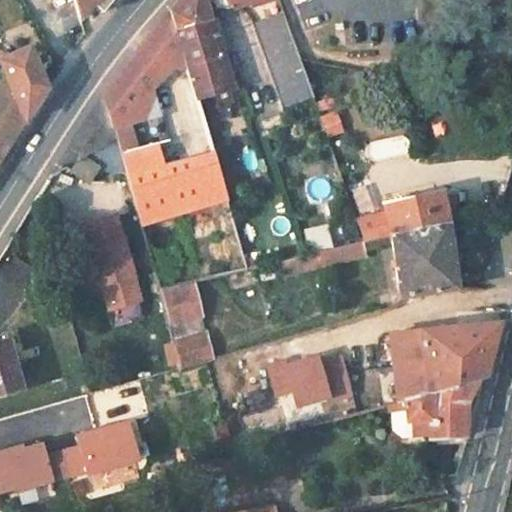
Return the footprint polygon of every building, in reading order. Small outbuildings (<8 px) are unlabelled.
[(74,0),(80,18),(84,13),(97,0),(111,0),(112,1),(112,0),(74,0)] [(220,92),(233,88),(209,9),(206,0),(178,0),(170,9),(184,56),(191,78),(202,113),(224,106),(220,92)] [(206,0),(209,9),(218,6),(229,3),(227,0),(206,0)] [(116,140),(152,259),(164,256),(181,250),(204,244),(214,277),(249,269),(240,240),(202,113),(191,78),(151,89),(184,56),(170,9),(167,13),(128,61),(109,87),(103,97),(116,140)] [(254,25),(264,54),(294,43),(284,14),(254,25)] [(264,54),(274,80),(304,70),(301,61),(294,43),(264,54)] [(1,59),(0,60),(0,62),(26,121),(48,89),(29,46),(12,54),(1,59)] [(10,48),(0,53),(0,55),(1,59),(12,54),(10,48)] [(274,80),(278,94),(309,84),(304,70),(274,80)] [(0,160),(1,160),(16,135),(26,121),(6,77),(0,80),(0,160)] [(314,98),(309,84),(278,94),(284,108),(314,98)] [(103,97),(69,148),(81,156),(84,157),(116,140),(103,97)] [(333,111),(317,117),(324,138),(341,131),(333,111)] [(116,140),(84,157),(100,167),(125,170),(116,140)] [(81,156),(71,171),(89,184),(100,167),(84,157),(81,156)] [(321,161),(301,166),(310,204),(329,199),(321,161)] [(356,219),(364,242),(391,236),(449,223),(443,191),(385,205),(386,212),(356,219)] [(87,259),(122,254),(116,218),(82,224),(87,259)] [(391,236),(400,297),(458,290),(449,223),(391,236)] [(286,276),(319,268),(364,257),(362,243),(316,253),(282,261),(286,276)] [(185,264),(191,282),(214,277),(204,244),(181,250),(185,264)] [(164,256),(168,269),(185,264),(181,250),(164,256)] [(160,289),(181,369),(214,360),(193,281),(191,282),(160,289)] [(113,326),(144,318),(139,299),(108,307),(113,326)] [(389,333),(398,403),(403,401),(483,378),(499,323),(389,333)] [(17,330),(5,335),(14,365),(25,362),(17,330)] [(0,393),(20,388),(14,365),(5,335),(0,335),(0,393)] [(319,369),(332,421),(359,414),(346,362),(319,369)] [(403,401),(406,422),(426,421),(428,440),(465,438),(466,402),(479,380),(403,401)]
